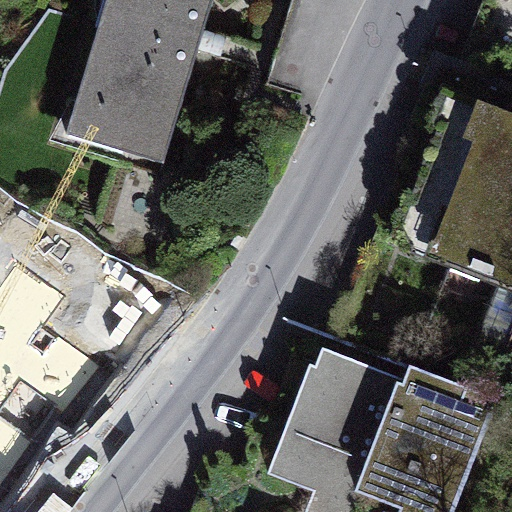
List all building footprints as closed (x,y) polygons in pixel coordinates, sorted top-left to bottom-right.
[(227,0),(106,0),(57,160),(168,194),(227,0)] [(511,122),(487,113),(437,248),(511,276),(511,122)] [(82,283),(50,329),(108,371),(141,325),(82,283)] [(8,352),(0,346),(0,511),(1,511),(37,462),(19,450),(77,366),(24,329),(8,352)] [(344,511),(370,511),(409,387),(316,359),(276,491),(344,511)] [(471,511),(501,415),(409,387),(370,511),(471,511)]
